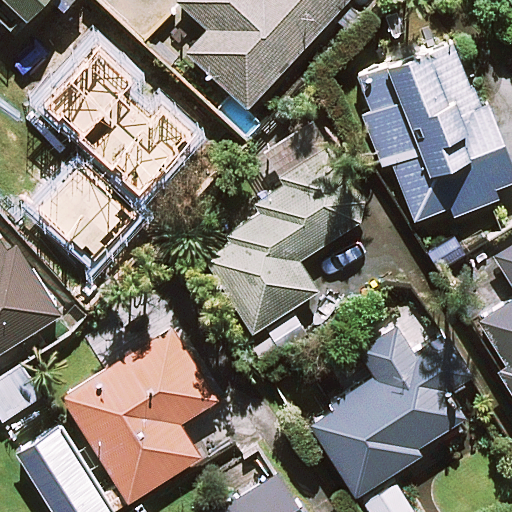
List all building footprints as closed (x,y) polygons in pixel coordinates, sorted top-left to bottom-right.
[(33,0),(10,0),(22,11),(33,0)] [(341,0),(179,0),(206,25),(185,48),(245,104),(341,0)] [(42,91),(132,177),(187,120),(97,33),(42,91)] [(353,77),(366,107),(356,111),(379,164),(388,160),(412,215),(444,201),(450,213),(511,186),(511,176),(452,35),(353,77)] [(367,209),(328,149),(322,140),(286,163),(270,140),(249,153),(263,175),(246,186),(253,197),(193,236),(251,326),(314,285),(295,255),(367,209)] [(41,200),(93,249),(136,204),(84,155),(41,200)] [(0,345),(53,312),(0,227),(0,345)] [(511,235),(491,248),(511,283),(511,294),(471,319),(511,388),(511,235)] [(306,417),(369,511),(416,511),(387,468),(454,424),(434,393),(463,374),(437,333),(412,349),(392,319),(355,343),(374,372),(306,417)] [(213,395),(169,325),(62,393),(127,496),(196,452),(174,419),(213,395)] [(0,419),(1,421),(46,390),(24,357),(0,374),(0,419)] [(112,511),(57,421),(16,446),(55,511),(112,511)] [(297,511),(270,469),(202,511),(297,511)] [(149,511),(141,498),(117,511),(149,511)]
